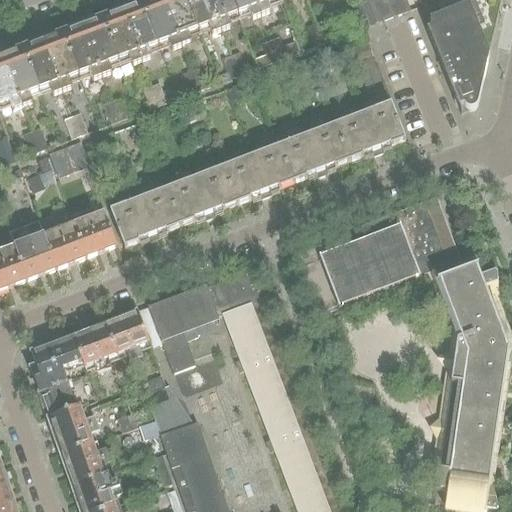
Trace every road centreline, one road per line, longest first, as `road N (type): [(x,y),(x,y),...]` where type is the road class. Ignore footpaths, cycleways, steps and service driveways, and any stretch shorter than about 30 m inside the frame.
road 1 (residential): [(495,144),(0,334)]
road 2 (residential): [(49,511),(0,368)]
